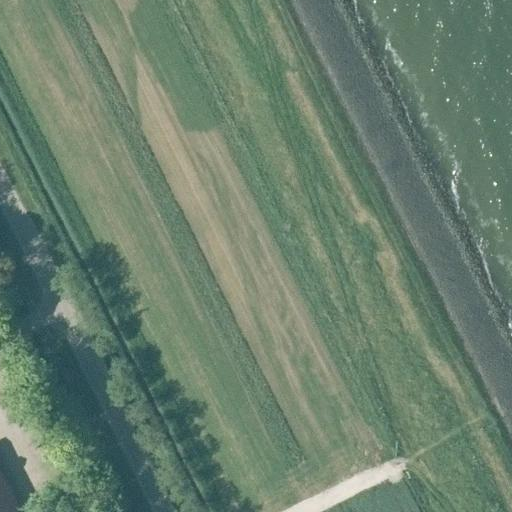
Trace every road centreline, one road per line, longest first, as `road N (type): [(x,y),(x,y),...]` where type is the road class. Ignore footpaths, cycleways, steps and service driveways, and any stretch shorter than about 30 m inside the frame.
road 1 (tertiary): [(154,511),(0,212)]
road 2 (track): [(403,458),(290,511)]
